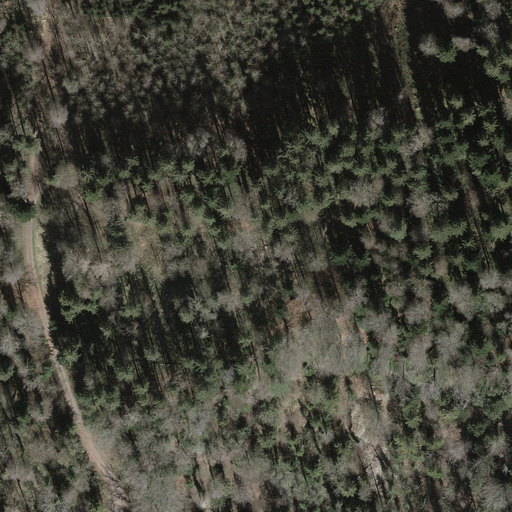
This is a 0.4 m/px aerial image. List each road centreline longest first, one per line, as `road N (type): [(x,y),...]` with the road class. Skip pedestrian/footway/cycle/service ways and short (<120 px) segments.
road 1 (track): [(112,511),(118,499),(78,421),(26,255),(52,0)]
road 2 (track): [(511,235),(333,218),(164,226),(122,215),(64,177)]
